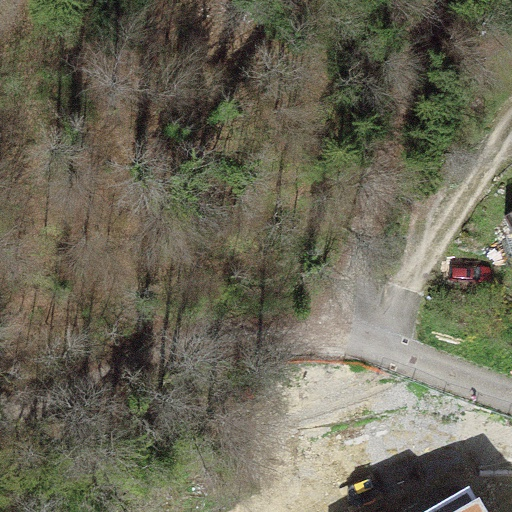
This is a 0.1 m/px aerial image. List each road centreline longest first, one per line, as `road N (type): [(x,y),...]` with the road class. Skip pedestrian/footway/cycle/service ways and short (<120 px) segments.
road 1 (track): [(0,424),(168,346),(329,328)]
road 2 (track): [(430,0),(366,240),(329,328)]
road 3 (residential): [(329,328),(511,402)]
